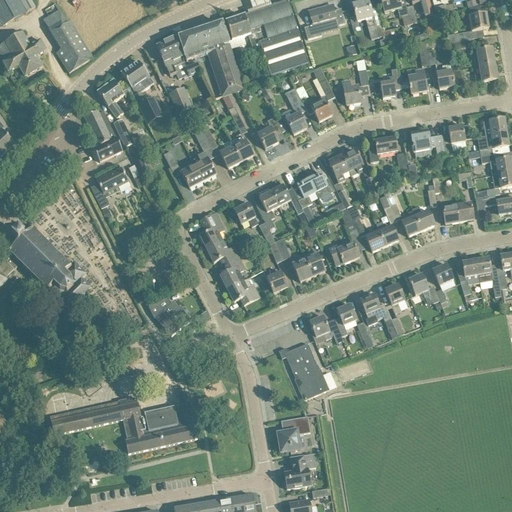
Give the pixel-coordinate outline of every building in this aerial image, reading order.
[(0,0),(0,28),(26,13),(35,8),(30,0),(0,0)] [(268,0),(249,0),(252,9),(270,4),(268,0)] [(380,0),(383,8),(384,14),(400,10),(402,18),(405,27),(412,25),(407,9),(404,0),(398,0),(399,0),(398,0),(380,0)] [(431,0),(429,1),(429,0),(410,0),(412,5),(421,3),(425,18),(426,22),(437,19),(435,15),(431,0)] [(466,4),(468,11),(477,9),(475,1),(466,4)] [(368,2),(353,6),(354,12),(357,23),(366,20),(368,29),(370,28),(371,34),(370,34),(372,41),(373,40),(377,39),(384,37),(379,18),(376,8),(370,10),(370,8),(368,2)] [(298,33),(288,3),(226,24),(232,43),(229,44),(231,51),(246,46),(244,39),(249,37),(253,51),(261,48),(271,78),(309,65),(298,33)] [(56,54),(64,66),(69,75),(93,60),(70,22),(68,24),(56,5),(45,12),(49,18),(43,22),(61,51),(56,54)] [(457,9),(454,10),(448,11),(446,5),(438,8),(440,13),(435,15),(437,19),(458,13),(457,9)] [(334,12),(333,6),(309,13),(313,27),(304,29),(308,41),(322,37),(320,32),(324,31),(323,26),(337,22),(338,27),(345,25),(341,10),(334,12)] [(412,7),(407,9),(412,25),(417,24),(412,7)] [(464,35),(447,37),(448,40),(448,44),(464,42),(484,38),(483,31),(489,30),(486,16),(481,17),(479,8),(477,9),(474,9),(469,11),(468,11),(465,12),(466,19),(469,19),(472,33),(464,35)] [(229,44),(225,35),(222,25),(179,40),(186,63),(207,56),(222,99),(229,97),(244,92),(231,51),(229,44)] [(46,52),(41,43),(41,42),(31,48),(23,34),(0,46),(0,54),(5,63),(3,64),(9,73),(19,68),(25,78),(42,68),(36,58),(46,52)] [(167,43),(157,47),(161,56),(170,77),(176,74),(179,81),(188,77),(185,70),(184,68),(185,68),(184,63),(182,56),(179,48),(175,41),(175,39),(173,40),(172,38),(166,41),(167,43)] [(465,49),(464,42),(448,44),(450,52),(465,49)] [(429,67),(427,52),(425,43),(418,44),(417,44),(422,68),(429,67)] [(492,50),(482,52),(476,53),(479,68),(495,65),(492,50)] [(433,51),(427,52),(429,67),(436,66),(433,51)] [(138,63),(121,75),(130,88),(126,91),(130,96),(131,95),(134,98),(139,108),(147,104),(142,94),(154,86),(149,79),(138,63)] [(197,63),(185,68),(184,68),(185,70),(188,77),(188,78),(201,72),(197,63)] [(497,81),(495,65),(479,68),(480,76),(475,77),(476,85),(497,81)] [(454,88),(452,79),(450,66),(442,67),(442,70),(436,71),(439,91),(454,88)] [(335,99),(330,90),(320,69),(313,73),(317,80),(313,83),(322,100),(320,101),(319,105),(318,105),(311,102),(303,106),(306,112),(309,117),(314,114),(319,124),(332,117),(325,104),(335,99)] [(401,91),(400,81),(398,70),(391,71),(393,82),(373,85),(375,96),(382,95),(383,101),(396,99),(395,92),(401,91)] [(415,70),(407,72),(407,75),(408,79),(409,83),(410,89),(409,89),(410,92),(410,91),(411,96),(427,93),(425,83),(423,72),(415,73),(415,70)] [(464,87),(462,77),(461,71),(453,73),(456,88),(464,87)] [(366,72),(358,73),(361,88),(350,90),(349,83),(342,84),(346,108),(361,105),(360,99),(370,97),(369,88),(366,72)] [(126,99),(130,96),(126,91),(123,94),(114,82),(98,94),(117,120),(123,115),(115,104),(124,97),(126,99)] [(169,95),(180,114),(183,122),(195,117),(192,109),(183,89),(169,95)] [(300,116),(306,112),(303,106),(295,90),(285,95),(294,113),(292,114),(291,112),(289,112),(283,115),(282,117),(283,119),(285,123),(286,122),(294,137),(307,130),(300,116)] [(155,111),(151,102),(147,104),(139,108),(144,120),(145,119),(151,116),(150,114),(155,111)] [(234,109),(229,111),(241,136),(242,135),(242,136),(247,133),(234,109)] [(122,153),(117,141),(103,113),(99,115),(98,112),(84,119),(98,148),(93,150),(100,164),(122,153)] [(282,135),(282,134),(276,123),(274,120),(268,123),(271,129),(258,136),(265,151),(279,144),(275,138),(282,135)] [(483,124),(484,130),(485,138),(506,134),(504,120),(483,124)] [(286,132),(281,123),(280,121),(276,123),(282,134),(286,132)] [(121,122),(115,125),(126,149),(133,145),(121,122)] [(469,126),(462,128),(465,141),(471,140),(469,126)] [(465,141),(462,128),(448,130),(449,137),(442,138),(445,154),(446,158),(450,157),(450,158),(451,158),(453,158),(454,157),(454,155),(453,154),(452,154),(452,153),(451,146),(465,144),(465,141)] [(212,151),(218,148),(209,130),(202,133),(204,137),(210,149),(212,151)] [(14,145),(1,131),(0,132),(0,157),(0,158),(14,145)] [(445,154),(442,138),(442,137),(429,139),(428,133),(411,136),(414,154),(436,150),(437,156),(445,155),(445,154)] [(488,151),(480,152),(480,155),(481,159),(502,155),(501,149),(509,148),(506,134),(485,138),(488,151)] [(253,158),(242,136),(242,135),(241,136),(236,138),(237,139),(230,143),(232,146),(233,149),(241,164),(253,158)] [(210,149),(204,137),(200,139),(201,142),(198,143),(203,153),(210,149)] [(397,154),(395,139),(375,143),(376,149),(368,151),(370,165),(379,163),(378,157),(397,154)] [(219,152),(221,156),(224,162),(228,170),(241,164),(233,149),(226,152),(225,149),(219,152)] [(355,152),(342,158),(349,173),(351,178),(364,172),(355,152)] [(172,153),(164,157),(172,172),(179,169),(177,166),(178,166),(172,153)] [(140,154),(132,158),(141,177),(148,173),(140,154)] [(397,156),(400,173),(408,171),(405,154),(397,156)] [(511,174),(511,166),(511,160),(503,161),(502,155),(481,159),(482,165),(490,164),(492,177),(511,174)] [(216,177),(208,162),(205,156),(192,162),(203,184),(216,177)] [(349,173),(342,158),(329,164),(338,184),(344,182),(341,177),(349,173)] [(190,190),(203,184),(192,162),(179,169),(190,190)] [(135,167),(129,170),(139,190),(144,187),(140,177),(135,167)] [(130,187),(125,178),(121,169),(96,182),(99,187),(91,191),(101,210),(110,206),(106,199),(130,187)] [(501,190),(506,189),(511,187),(511,174),(492,177),(495,190),(486,192),(487,199),(489,198),(495,197),(500,197),(498,190),(501,189),(501,190)] [(321,175),(309,181),(316,194),(319,201),(334,193),(328,181),(325,182),(321,175)] [(471,175),(464,176),(458,177),(452,178),(452,181),(459,180),(460,184),(466,183),(467,190),(473,189),(471,175)] [(377,196),(372,179),(366,181),(371,199),(377,196)] [(432,181),(434,192),(434,195),(440,194),(438,180),(432,181)] [(309,181),(297,187),(304,200),(298,203),(302,211),(307,208),(312,205),(308,198),(316,194),(309,181)] [(384,193),(386,198),(387,200),(404,192),(401,186),(384,193)] [(283,187),(271,193),(279,209),(291,203),(298,217),(299,216),(303,214),(302,211),(298,203),(292,190),(286,193),(283,187)] [(344,192),(338,195),(346,211),(353,208),(344,192)] [(436,208),(434,195),(434,192),(427,193),(430,209),(436,208)] [(279,209),(271,193),(259,199),(262,205),(257,208),(265,224),(269,232),(275,228),(271,221),(275,219),(272,212),(279,209)] [(487,199),(475,200),(476,207),(477,211),(479,221),(487,219),(485,210),(485,209),(497,207),(496,204),(495,197),(489,198),(487,199)] [(396,224),(389,208),(390,208),(386,198),(379,200),(390,226),(396,224)] [(511,200),(496,204),(497,207),(498,217),(511,215),(511,200)] [(234,212),(239,221),(242,227),(248,223),(252,229),(258,226),(247,205),(234,212)] [(474,222),(472,212),(471,205),(456,207),(459,224),(474,222)] [(396,206),(390,208),(389,208),(396,224),(402,221),(396,206)] [(459,224),(456,207),(442,210),(445,226),(459,224)] [(307,208),(302,211),(303,214),(304,214),(311,228),(312,227),(316,225),(307,208)] [(435,228),(431,218),(428,212),(422,215),(419,208),(412,211),(422,233),(435,228)] [(410,220),(402,223),(405,229),(408,239),(422,233),(412,211),(407,213),(410,220)] [(303,214),(299,216),(301,222),(302,221),(306,230),(311,228),(304,214),(303,214)] [(223,243),(218,234),(224,231),(224,232),(225,232),(216,215),(200,223),(200,224),(202,223),(204,228),(203,229),(204,229),(207,234),(200,238),(207,252),(223,243)] [(359,222),(358,222),(353,224),(363,249),(364,251),(365,251),(360,239),(365,237),(359,222)] [(275,244),(269,232),(265,224),(259,228),(269,247),(275,244)] [(331,251),(329,252),(336,268),(343,265),(343,266),(360,259),(357,252),(363,249),(353,224),(345,227),(349,235),(353,245),(338,252),(336,248),(331,251)] [(398,243),(395,234),(392,227),(386,230),(385,229),(382,224),(376,226),(379,233),(385,248),(398,243)] [(65,263),(27,225),(19,233),(18,232),(11,240),(12,240),(4,248),(10,254),(21,265),(42,287),(39,289),(44,294),(43,296),(54,307),(56,306),(64,315),(91,288),(82,280),(86,275),(74,263),(73,265),(68,260),(65,263)] [(306,230),(305,230),(310,242),(317,239),(312,227),(311,228),(306,230)] [(385,248),(379,233),(365,239),(372,254),(385,248)] [(283,241),(276,244),(284,262),(291,259),(283,241)] [(227,251),(223,243),(207,252),(214,265),(225,259),(229,266),(239,260),(233,248),(227,251)] [(284,262),(276,244),(275,244),(269,247),(277,265),(284,262)] [(325,274),(321,265),(315,251),(303,257),(305,261),(312,279),(325,274)] [(14,272),(21,265),(10,254),(0,263),(0,290),(16,274),(14,272)] [(511,280),(511,255),(500,258),(503,272),(510,271),(511,280)] [(245,271),(239,260),(229,266),(232,272),(220,278),(227,291),(243,283),(239,275),(245,271)] [(489,260),(475,262),(479,285),(493,283),(496,299),(501,298),(500,292),(498,278),(492,279),(489,260)] [(312,279),(305,261),(293,266),(300,284),(312,279)] [(479,285),(475,262),(462,264),(465,279),(466,283),(460,285),(466,303),(469,302),(467,297),(471,295),(468,287),(479,285)] [(433,272),(439,288),(453,282),(446,266),(433,272)] [(288,290),(284,280),(281,274),(266,280),(273,296),(288,290)] [(411,289),(412,289),(415,298),(423,294),(425,300),(430,298),(434,305),(439,303),(436,294),(433,288),(428,290),(422,277),(409,282),(411,287),(410,287),(411,289)] [(507,291),(505,277),(498,278),(500,292),(507,291)] [(259,299),(255,290),(249,280),(243,283),(227,291),(234,304),(246,298),(249,304),(259,299)] [(398,287),(385,292),(391,307),(386,309),(391,321),(392,323),(398,321),(396,316),(401,314),(398,305),(404,303),(402,296),(398,287)] [(446,303),(445,301),(441,291),(436,294),(439,303),(443,310),(447,308),(445,304),(446,303)] [(360,302),(364,311),(368,320),(366,321),(369,327),(378,323),(377,322),(383,319),(385,324),(391,321),(386,309),(384,305),(379,308),(374,297),(360,302)] [(154,305),(149,308),(154,320),(156,318),(172,338),(191,322),(180,308),(178,309),(173,303),(160,313),(154,305)] [(340,319),(334,321),(341,339),(347,336),(344,327),(356,322),(350,307),(337,312),(340,319)] [(323,318),(309,324),(313,333),(316,340),(324,336),(325,339),(326,341),(331,339),(331,337),(333,336),(337,345),(343,343),(341,339),(334,321),(326,325),(323,318)] [(391,321),(385,324),(392,341),(398,338),(392,323),(391,321)] [(398,321),(392,323),(398,338),(404,336),(398,321)] [(357,326),(363,341),(370,338),(363,324),(357,326)] [(318,371),(308,345),(288,354),(286,350),(278,353),(282,361),(282,360),(286,358),(295,381),(294,382),(303,403),(329,392),(320,371),(318,371)] [(128,456),(197,441),(198,441),(195,427),(194,427),(191,411),(187,411),(183,393),(177,394),(180,407),(177,407),(178,413),(175,414),(174,408),(173,408),(174,410),(145,416),(145,414),(144,414),(145,417),(141,418),(138,404),(137,404),(136,399),(50,418),(54,437),(123,422),(127,442),(125,442),(128,456)] [(283,434),(278,435),(281,455),(300,451),(298,437),(310,434),(308,425),(305,425),(304,419),(281,423),(283,434)] [(292,473),(284,474),(285,482),(284,485),(285,488),(287,490),(287,491),(311,487),(308,471),(316,470),(313,456),(290,460),(292,473)] [(312,493),(313,500),(328,497),(327,490),(312,493)] [(253,497),(242,499),(243,511),(262,511),(261,505),(255,506),(253,497)] [(243,511),(242,499),(230,501),(232,511),(243,511)] [(232,511),(230,501),(219,503),(220,511),(232,511)] [(289,505),(290,511),(310,511),(309,502),(289,505)] [(220,511),(219,503),(208,504),(209,511),(220,511)]
